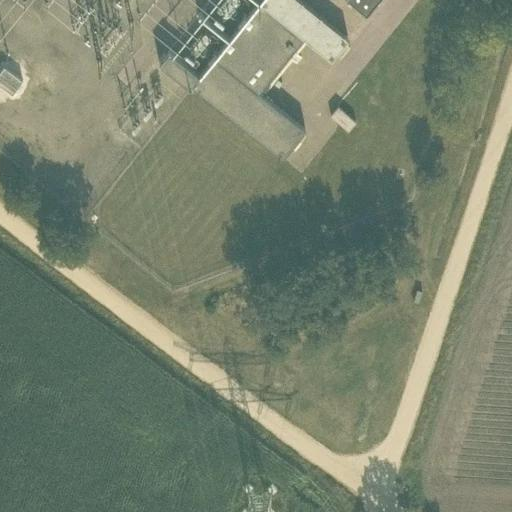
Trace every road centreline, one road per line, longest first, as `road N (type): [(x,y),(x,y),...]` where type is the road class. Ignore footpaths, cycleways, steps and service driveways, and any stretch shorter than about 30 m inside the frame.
road 1 (track): [(375,500),(0,215)]
road 2 (track): [(375,500),(511,78)]
